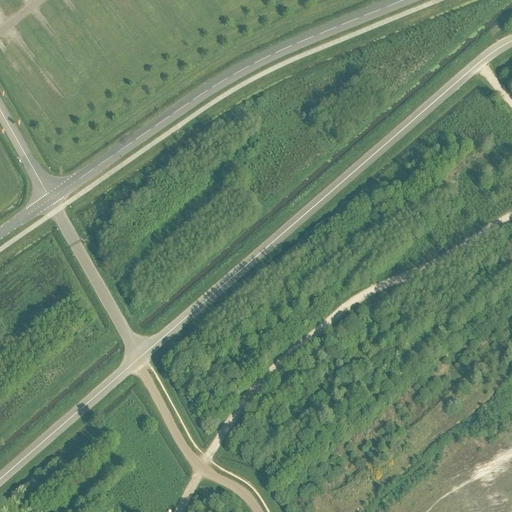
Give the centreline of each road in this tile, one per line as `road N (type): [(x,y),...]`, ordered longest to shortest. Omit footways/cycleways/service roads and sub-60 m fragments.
road 1 (track): [(177,511),(242,405),(308,338),(366,294),(457,253),(511,217)]
road 2 (tertiary): [(50,201),(273,55),(408,0)]
road 3 (unknown): [(0,45),(52,119),(74,128),(282,0)]
road 4 (track): [(257,511),(194,463),(138,358)]
